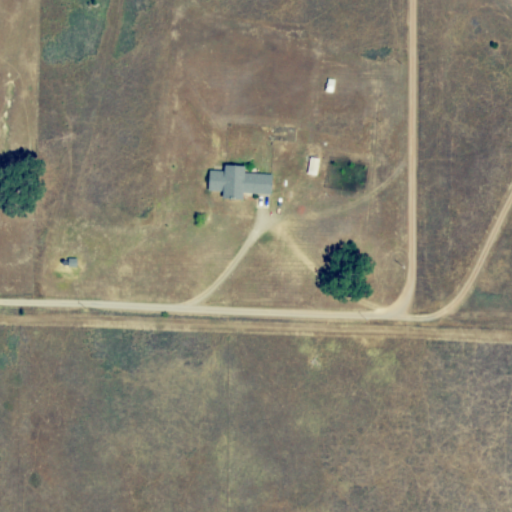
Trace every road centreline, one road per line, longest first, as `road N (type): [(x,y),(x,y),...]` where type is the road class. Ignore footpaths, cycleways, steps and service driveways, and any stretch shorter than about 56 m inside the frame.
road 1 (residential): [(511,208),(469,303),(446,320),(0,306)]
road 2 (residential): [(414,0),(408,323)]
road 3 (residential): [(264,317),(264,511)]
